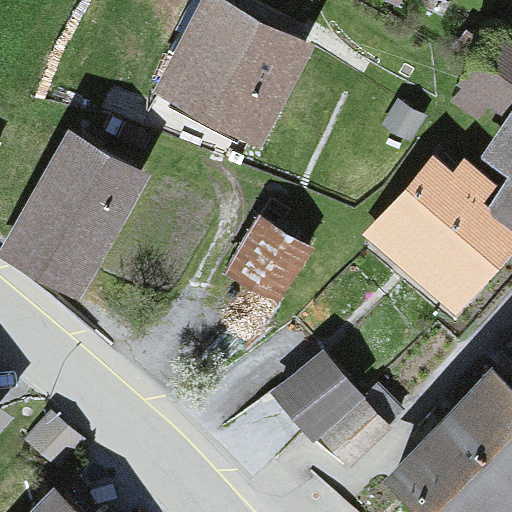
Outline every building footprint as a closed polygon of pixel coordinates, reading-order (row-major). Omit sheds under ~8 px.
[(297,36),(218,0),(180,0),(139,89),(248,140),(297,36)] [(511,77),(511,49),(475,26),(435,89),(484,121),(511,77)] [(511,105),(477,156),(504,174),(500,191),(485,212),(511,230),(511,105)] [(137,171),(50,129),(0,232),(0,260),(75,297),(137,171)] [(362,234),(449,316),(511,248),(511,229),(486,206),(500,191),(469,161),(454,177),(433,158),(362,234)] [(310,247),(257,215),(219,276),(273,309),(310,247)] [(371,394),(325,343),(271,392),(314,439),(313,446),(371,394)] [(473,511),(511,469),(511,396),(464,353),(361,466),(411,511),(473,511)] [(389,421),(371,394),(314,439),(339,467),(389,421)] [(91,441),(52,412),(24,448),(64,478),(91,441)] [(71,511),(38,485),(16,511),(71,511)]
